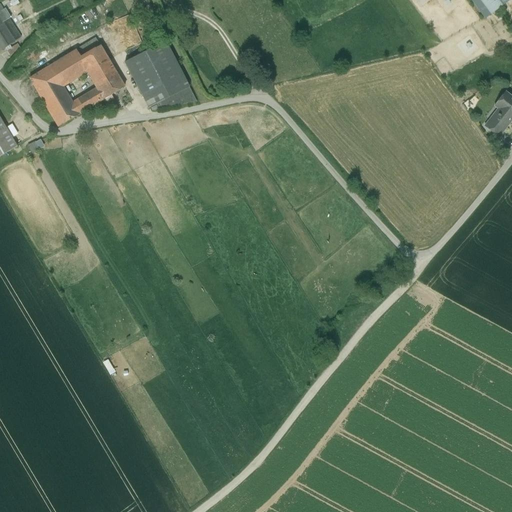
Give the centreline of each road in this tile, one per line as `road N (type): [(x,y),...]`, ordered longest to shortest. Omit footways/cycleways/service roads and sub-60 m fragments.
road 1 (track): [(420,266),(267,98),(244,92),(66,132),(49,129),(0,77)]
road 2 (track): [(190,511),(263,448),(511,148)]
